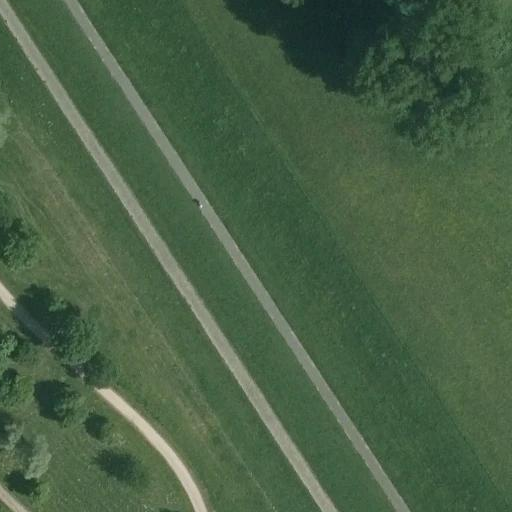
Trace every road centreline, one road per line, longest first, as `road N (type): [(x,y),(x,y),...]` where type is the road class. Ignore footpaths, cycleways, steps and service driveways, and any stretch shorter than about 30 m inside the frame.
road 1 (track): [(404,511),(74,0)]
road 2 (track): [(0,0),(326,511)]
